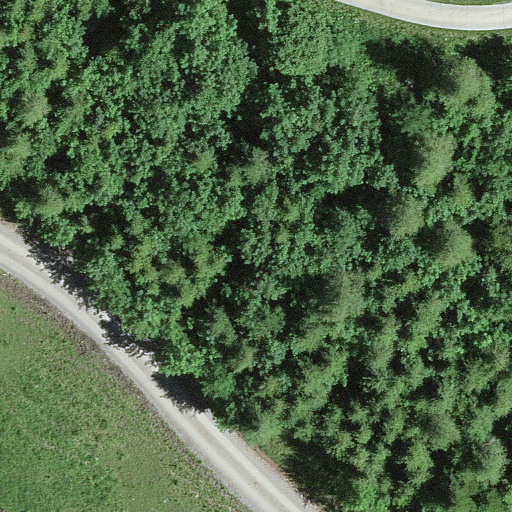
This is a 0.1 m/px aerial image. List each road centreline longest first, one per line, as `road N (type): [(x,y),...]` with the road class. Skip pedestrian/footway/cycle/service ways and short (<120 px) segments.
road 1 (track): [(265,511),(0,261)]
road 2 (track): [(511,20),(442,23),(357,0)]
